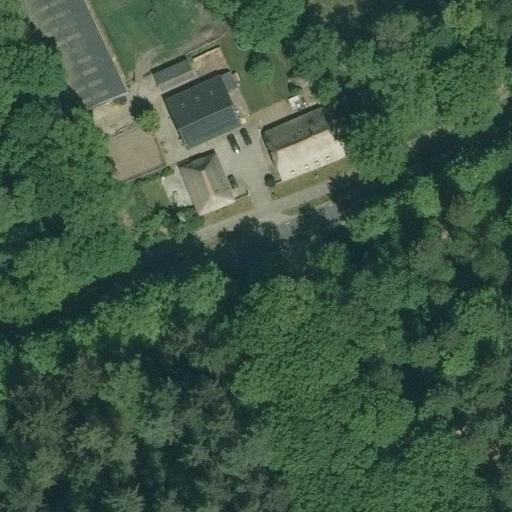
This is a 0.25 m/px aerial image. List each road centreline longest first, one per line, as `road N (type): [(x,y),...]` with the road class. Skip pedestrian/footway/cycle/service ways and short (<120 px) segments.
road 1 (tertiary): [(0,352),(511,133)]
road 2 (track): [(300,190),(421,511)]
